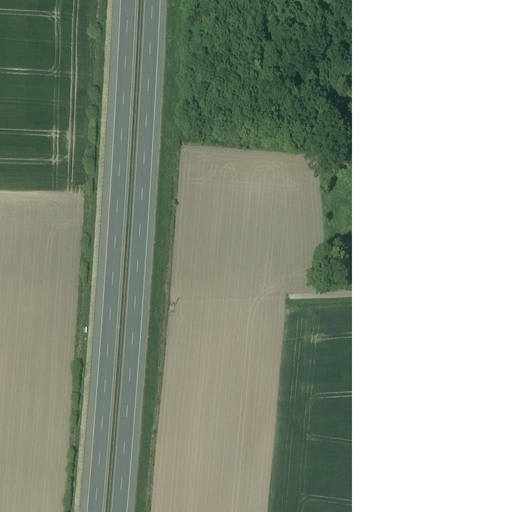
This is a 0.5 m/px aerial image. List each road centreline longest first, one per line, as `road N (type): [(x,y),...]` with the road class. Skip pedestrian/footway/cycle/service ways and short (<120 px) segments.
road 1 (motorway): [(121,511),(152,0)]
road 2 (motorway): [(124,0),(94,511)]
